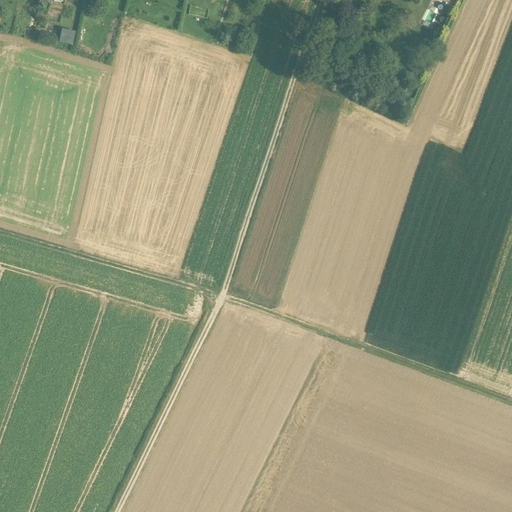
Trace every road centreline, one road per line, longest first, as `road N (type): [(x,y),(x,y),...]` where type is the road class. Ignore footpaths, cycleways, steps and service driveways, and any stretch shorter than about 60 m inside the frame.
road 1 (track): [(119,511),(220,321),(327,0)]
road 2 (track): [(511,407),(227,303),(0,238)]
